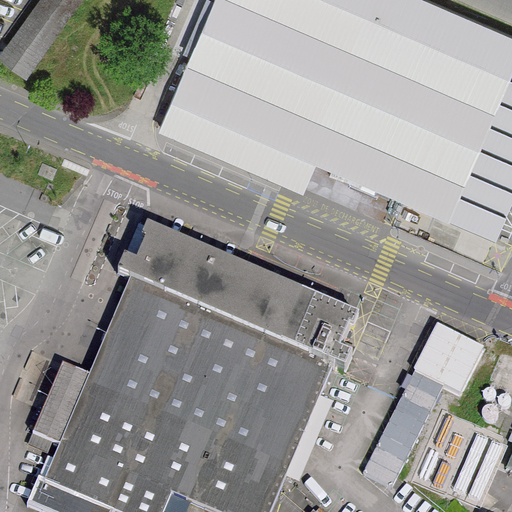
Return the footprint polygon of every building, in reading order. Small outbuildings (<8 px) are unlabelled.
[(44,0),(2,59),(28,79),(86,0),(44,0)] [(511,60),(511,33),(431,0),(215,0),(161,125),(301,190),(313,159),(444,216),(505,74),(511,60)] [(511,77),(505,74),(444,216),(501,239),(505,228),(511,212),(511,77)] [(359,319),(142,227),(136,238),(140,243),(130,263),(118,259),(113,272),(129,281),(338,370),(350,374),(356,358),(343,354),(359,319)] [(338,370),(129,281),(90,378),(62,366),(33,435),(60,447),(44,484),(109,511),(164,511),(171,494),(192,503),(212,511),(275,511),(287,483),(289,479),(338,370)] [(471,395),(491,345),(435,323),(374,476),(404,488),(445,385),(471,395)] [(109,511),(44,484),(39,482),(28,506),(42,511),(109,511)]
